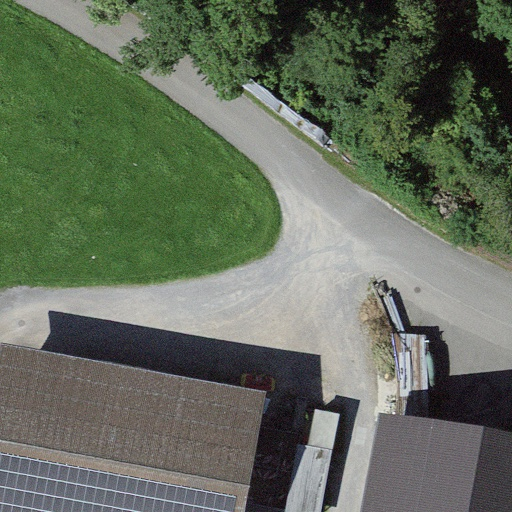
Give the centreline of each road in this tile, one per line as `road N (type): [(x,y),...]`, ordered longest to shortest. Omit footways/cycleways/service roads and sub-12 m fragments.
road 1 (residential): [(64,0),(224,104),(380,228),(511,305)]
road 2 (track): [(376,225),(250,317),(179,329),(62,322),(0,340)]
